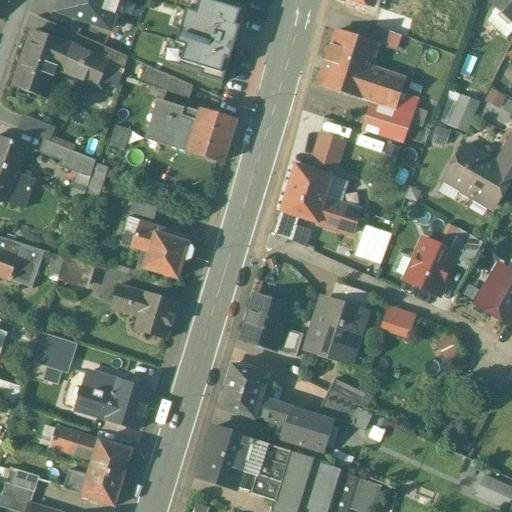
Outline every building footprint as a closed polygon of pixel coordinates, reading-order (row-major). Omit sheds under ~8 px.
[(61,0),(57,13),(110,31),(120,0),(61,0)] [(249,5),(233,0),(198,0),(178,68),(226,82),(249,5)] [(511,0),(496,0),(492,6),(511,23),(511,0)] [(413,20),(380,9),(375,27),(407,39),(413,20)] [(64,43),(31,32),(19,69),(13,86),(12,87),(45,98),(55,69),(64,43)] [(377,45),(336,32),(319,86),(360,100),(370,69),(377,45)] [(117,53),(86,39),(80,51),(107,63),(111,65),(117,53)] [(80,51),(64,43),(55,69),(96,87),(107,63),(80,51)] [(192,87),(144,66),(138,83),(188,100),(192,87)] [(405,80),(370,69),(360,100),(370,103),(395,111),(400,95),(405,80)] [(510,113),(511,114),(511,96),(490,87),(479,111),(506,123),(510,113)] [(418,101),(400,95),(395,111),(370,103),(361,131),(402,144),(418,101)] [(183,109),(157,100),(144,141),(190,155),(190,154),(220,164),(228,140),(231,132),(230,132),(234,121),(201,111),(202,112),(201,113),(183,107),(183,109)] [(473,115),(456,108),(448,126),(465,133),(473,115)] [(438,126),(433,140),(444,144),(448,129),(438,126)] [(310,157),(336,168),(348,139),(321,128),(310,157)] [(511,137),(495,166),(511,176),(511,175),(511,137)] [(27,148),(0,138),(0,201),(23,209),(30,190),(14,184),(26,149),(27,150),(27,148)] [(63,149),(43,140),(38,154),(59,161),(63,149)] [(495,166),(463,147),(445,176),(458,184),(456,187),(493,208),(511,176),(495,166)] [(94,161),(63,149),(59,161),(66,163),(64,168),(88,176),(90,177),(94,161)] [(96,165),(87,191),(98,194),(106,169),(96,165)] [(332,177),(295,165),(280,212),(317,224),(317,223),(324,202),(332,177)] [(86,187),(74,183),(71,195),(83,199),(86,187)] [(98,194),(87,191),(84,200),(95,203),(98,194)] [(157,209),(133,201),(129,213),(153,221),(157,209)] [(357,212),(324,202),(317,223),(350,234),(357,212)] [(184,237),(139,222),(131,247),(149,253),(143,269),(177,280),(182,262),(184,263),(190,260),(193,251),(190,245),(182,243),(184,237)] [(367,223),(356,254),(382,263),(393,232),(367,223)] [(340,239),(317,231),(313,241),(336,249),(340,239)] [(21,245),(0,238),(0,252),(17,258),(21,245)] [(458,256),(423,240),(405,281),(424,289),(440,296),(458,256)] [(44,252),(21,245),(17,258),(39,265),(44,252)] [(0,277),(9,281),(10,281),(31,289),(39,265),(17,258),(0,252),(0,277)] [(95,266),(64,257),(59,275),(89,285),(95,266)] [(511,273),(499,266),(476,305),(511,327),(511,326),(511,273)] [(368,295),(335,284),(330,302),(363,312),(368,295)] [(177,304),(118,286),(117,286),(110,310),(137,318),(133,331),(166,341),(177,304)] [(288,307),(254,296),(240,340),(274,351),(281,329),(288,307)] [(330,302),(324,300),(308,351),(346,364),(363,312),(330,302)] [(412,318),(388,310),(381,331),(405,339),(412,318)] [(301,335),(281,329),(274,351),(295,357),(294,358),(295,358),(296,355),(294,354),(299,336),(300,337),(301,335)] [(453,331),(434,340),(445,361),(463,352),(453,331)] [(77,345),(43,334),(33,364),(50,370),(50,368),(60,371),(59,373),(67,375),(77,345)] [(267,377),(232,366),(218,409),(254,420),(254,419),(261,399),(263,390),(269,392),(273,379),(267,378),(267,377)] [(60,371),(50,368),(50,370),(47,379),(56,382),(59,373),(60,371)] [(118,382),(87,373),(83,387),(113,396),(118,382)] [(490,399),(494,384),(461,374),(459,380),(478,386),(476,394),(490,399)] [(0,396),(16,401),(21,385),(0,377),(0,396)] [(363,395),(333,380),(327,392),(358,407),(363,395)] [(113,396),(83,387),(81,395),(76,411),(106,420),(106,421),(137,430),(149,391),(118,382),(113,396)] [(71,392),(66,408),(76,411),(81,395),(71,392)] [(358,407),(327,392),(318,410),(349,425),(358,407)] [(330,421),(293,409),(293,408),(261,399),(254,419),(285,429),(281,441),(320,453),(330,421)] [(131,451),(56,428),(49,448),(74,456),(92,462),(87,476),(68,470),(62,490),(81,496),(81,497),(113,507),(131,451)] [(250,440),(212,428),(197,478),(235,490),(245,458),(250,440)] [(250,440),(245,458),(260,463),(265,445),(250,440)] [(316,462),(290,453),(265,445),(260,463),(250,495),(273,502),(270,511),(346,511),(350,502),(357,481),(357,480),(343,475),(344,473),(316,462)] [(38,478),(10,469),(5,484),(14,487),(34,493),(38,478)] [(378,488),(357,481),(350,502),(371,508),(378,488)] [(511,495),(511,489),(495,482),(487,502),(506,510),(511,495)] [(34,493),(14,487),(11,497),(31,503),(34,493)]
